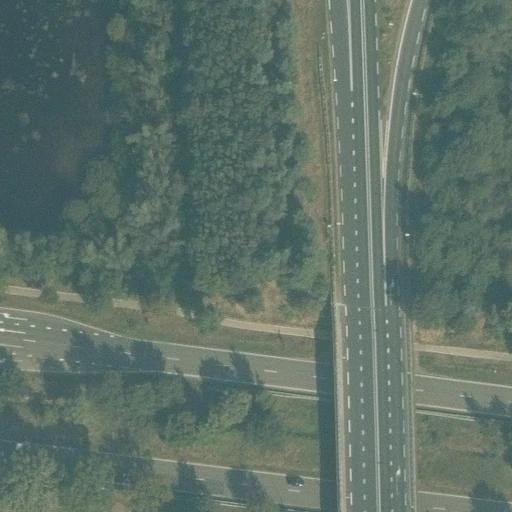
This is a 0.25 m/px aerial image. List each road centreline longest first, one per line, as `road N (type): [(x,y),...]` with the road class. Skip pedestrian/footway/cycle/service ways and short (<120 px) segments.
road 1 (primary): [(511,405),(0,339)]
road 2 (primary): [(0,461),(411,511)]
road 3 (primary): [(371,312),(420,0)]
road 4 (primary): [(374,511),(371,312)]
road 5 (primary): [(359,116),(371,312)]
